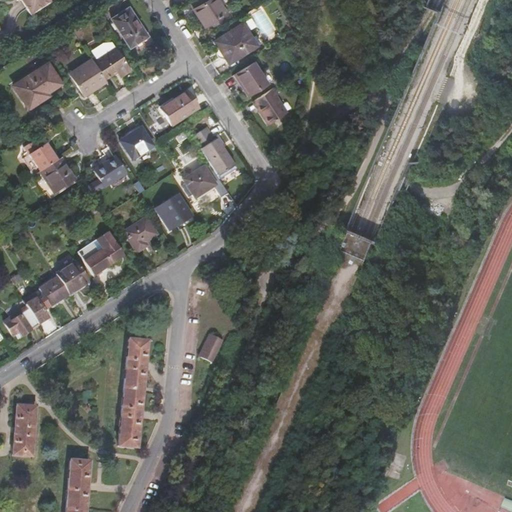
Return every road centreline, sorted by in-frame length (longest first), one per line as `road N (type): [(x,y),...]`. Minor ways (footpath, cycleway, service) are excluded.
road 1 (track): [(333,511),(443,223),(434,192)]
road 2 (residential): [(173,272),(216,242),(262,178),(191,62)]
road 3 (residential): [(173,272),(181,300),(171,390),(128,511)]
road 4 (residential): [(0,380),(173,272)]
road 5 (residential): [(191,62),(78,134)]
